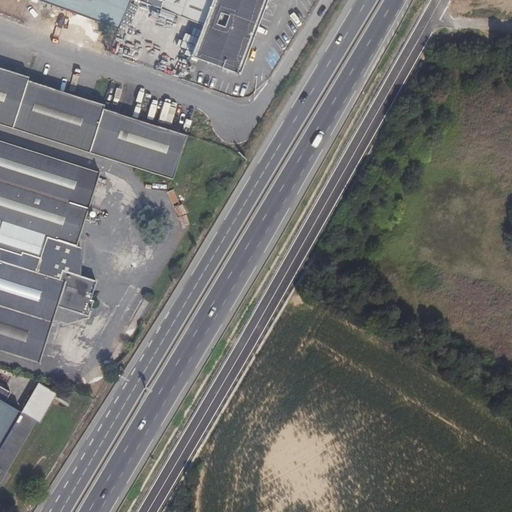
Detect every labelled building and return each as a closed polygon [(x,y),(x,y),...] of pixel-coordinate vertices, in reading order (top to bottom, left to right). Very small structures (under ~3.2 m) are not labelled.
[(54,0),(52,7),(118,31),(130,0),(54,0)] [(144,0),(133,0),(159,10),(160,6),(144,0)] [(210,0),(144,0),(160,6),(162,3),(181,10),(180,14),(202,23),(210,0)] [(210,0),(202,23),(251,42),(266,0),(210,0)] [(144,7),(131,2),(125,16),(139,21),(144,7)] [(181,10),(162,3),(160,6),(180,14),(181,10)] [(180,14),(160,6),(159,10),(179,17),(180,14)] [(180,14),(179,17),(201,25),(202,23),(180,14)] [(189,57),(239,75),(251,42),(202,23),(201,25),(189,57)] [(26,80),(27,77),(0,68),(0,119),(13,124),(26,80)] [(102,109),(103,105),(26,80),(13,124),(90,148),(102,109)] [(174,175),(186,136),(102,109),(90,148),(174,175)] [(0,125),(11,129),(13,124),(0,119),(0,125)] [(11,129),(88,153),(90,148),(13,124),(11,129)] [(99,173),(0,141),(0,159),(94,189),(99,173)] [(90,148),(88,153),(172,180),(174,175),(90,148)] [(94,189),(0,159),(0,351),(38,364),(57,306),(87,316),(92,302),(89,301),(96,281),(0,251),(0,221),(76,246),(94,189)] [(0,483),(36,422),(39,423),(57,394),(41,385),(24,414),(22,413),(40,382),(0,369),(0,483)]
